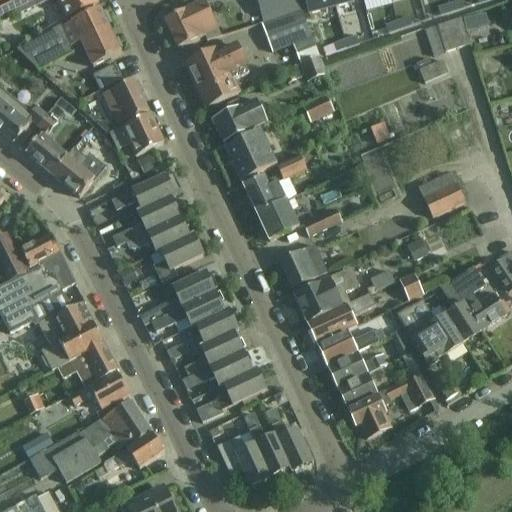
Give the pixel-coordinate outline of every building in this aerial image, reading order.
[(52,0),(56,0),(66,21),(82,13),(97,6),(94,0),(8,0),(0,4),(0,19),(31,4),(34,9),(52,0)] [(256,0),(258,7),(263,25),(301,12),(297,0),(256,0)] [(303,0),(308,16),(336,8),(333,0),(303,0)] [(361,0),(333,0),(336,8),(362,1),(361,0)] [(461,3),(449,6),(452,14),(463,10),(461,3)] [(202,5),(166,22),(179,51),(205,38),(207,42),(221,38),(211,17),(208,17),(202,5)] [(449,6),(438,10),(440,18),(452,14),(449,6)] [(122,55),(113,36),(100,10),(85,18),(82,13),(66,21),(61,24),(62,26),(16,51),(39,71),(74,54),(71,49),(82,44),(94,68),(122,55)] [(301,13),(262,27),(271,52),(292,44),(310,38),(301,13)] [(408,20),(397,24),(400,31),(411,27),(408,20)] [(462,20),(438,28),(446,55),(470,47),(462,20)] [(397,24),(386,28),(388,35),(400,31),(397,24)] [(438,28),(426,32),(434,59),(446,55),(438,28)] [(300,67),(318,61),(310,38),(292,44),(300,67)] [(356,38),(345,42),(348,50),(359,46),(356,38)] [(322,50),(325,58),(348,50),(345,42),(334,46),(322,50)] [(248,76),(249,74),(237,47),(217,51),(186,65),(207,111),(241,95),(235,82),(248,76)] [(318,61),(300,67),(301,69),(304,79),(306,85),(327,77),(321,60),(318,61)] [(449,77),(443,63),(420,73),(425,86),(449,77)] [(301,69),(284,77),(288,86),(304,79),(301,69)] [(134,81),(103,96),(117,127),(149,113),(134,81)] [(0,107),(9,97),(0,89),(0,107)] [(9,97),(0,108),(0,134),(13,146),(32,123),(39,129),(48,118),(36,109),(31,115),(9,97)] [(334,114),(327,99),(304,109),(311,125),(334,114)] [(228,115),(213,122),(223,144),(267,123),(257,102),(243,108),(239,101),(224,108),(228,115)] [(380,114),(367,118),(371,133),(384,129),(380,114)] [(151,116),(123,129),(115,133),(110,135),(118,152),(130,146),(136,159),(164,146),(151,116)] [(48,118),(39,129),(43,133),(25,155),(52,177),(67,159),(45,140),(57,126),(48,118)] [(109,121),(98,127),(108,136),(110,135),(115,133),(109,121)] [(466,122),(458,126),(475,169),(484,166),(466,122)] [(261,132),(225,149),(242,183),(277,167),(261,132)] [(90,177),(80,169),(86,162),(74,152),(67,159),(52,177),(79,200),(80,199),(98,178),(103,182),(117,164),(110,149),(99,163),(101,164),(90,177)] [(150,156),(138,162),(145,177),(157,171),(150,156)] [(300,158),(277,169),(283,183),(306,172),(300,158)] [(360,171),(353,174),(356,181),(363,178),(360,171)] [(464,203),(451,174),(419,188),(431,217),(464,203)] [(176,197),(166,176),(111,202),(116,212),(138,202),(142,212),(138,214),(139,215),(172,199),(172,198),(176,197)] [(286,203),(275,181),(267,185),(264,178),(244,188),(257,216),(286,203)] [(136,240),(181,219),(172,199),(139,215),(143,224),(113,238),(117,248),(136,239),(136,240)] [(298,230),(286,203),(257,216),(270,243),(298,230)] [(335,213),(304,228),(309,239),(341,225),(335,213)] [(190,238),(181,219),(136,240),(140,249),(152,244),(157,254),(161,252),(161,253),(194,237),(190,238)] [(40,265),(60,255),(51,237),(21,252),(22,254),(17,256),(6,236),(0,239),(0,268),(8,285),(42,269),(40,265)] [(203,257),(194,237),(161,253),(165,262),(153,267),(162,285),(178,278),(174,270),(203,257)] [(420,242),(411,247),(416,259),(426,255),(420,242)] [(292,292),(327,275),(314,247),(279,264),(292,292)] [(26,311),(76,286),(60,255),(40,265),(42,269),(8,285),(0,289),(0,316),(10,336),(33,324),(26,311)] [(507,294),(511,290),(511,273),(503,261),(490,270),(507,294)] [(128,270),(119,274),(126,287),(134,283),(128,270)] [(294,297),(308,326),(350,307),(344,296),(358,289),(350,271),(336,278),(294,297)] [(474,271),(451,286),(460,300),(482,333),(507,317),(494,297),(479,306),(473,297),(486,288),(474,271)] [(389,273),(370,282),(376,294),(395,285),(389,273)] [(177,300),(140,319),(145,329),(151,325),(215,295),(206,274),(173,290),(177,300)] [(409,303),(423,297),(414,277),(400,283),(409,303)] [(482,333),(451,286),(442,290),(455,312),(445,318),(463,345),(482,333)] [(215,295),(151,325),(155,334),(156,335),(174,327),(188,320),(192,329),(197,327),(224,314),(215,295)] [(371,297),(350,307),(308,326),(318,347),(347,333),(348,334),(357,329),(353,320),(376,309),(371,297)] [(407,309),(396,317),(403,328),(411,340),(410,341),(428,369),(446,357),(445,357),(463,346),(463,345),(445,318),(439,310),(431,315),(422,302),(414,308),(413,307),(408,310),(407,309)] [(104,345),(83,306),(61,317),(60,314),(38,325),(51,348),(42,353),(43,355),(41,359),(47,369),(51,370),(52,372),(104,345)] [(238,331),(230,312),(197,327),(201,337),(189,342),(194,352),(201,349),(235,334),(234,333),(238,331)] [(380,332),(373,335),(378,345),(385,341),(380,332)] [(353,345),(348,334),(347,333),(318,347),(328,369),(358,355),(357,354),(378,345),(373,335),(353,345)] [(199,375),(244,354),(235,334),(201,349),(206,359),(194,364),(199,375)] [(122,364),(130,360),(122,342),(114,345),(122,364)] [(405,344),(395,348),(400,360),(410,356),(405,344)] [(118,373),(104,345),(52,372),(52,373),(58,370),(64,381),(78,374),(87,390),(117,374),(118,373)] [(367,376),(389,366),(395,363),(391,353),(363,366),(358,355),(328,369),(338,390),(367,376)] [(244,354),(199,375),(204,384),(215,379),(220,388),(223,387),(253,374),(253,373),(244,354)] [(194,364),(184,369),(189,379),(199,375),(194,364)] [(228,397),(196,412),(202,425),(223,416),(222,413),(242,403),(255,397),(267,392),(257,371),(253,373),(253,374),(223,387),(228,397)] [(129,398),(117,374),(87,390),(87,391),(71,399),(75,408),(95,398),(102,412),(128,398),(129,398)] [(377,397),(367,376),(338,390),(348,411),(377,397)] [(406,385),(405,384),(377,397),(348,411),(356,428),(360,427),(366,441),(391,430),(384,415),(385,414),(380,403),(387,399),(388,403),(410,393),(418,409),(434,401),(422,377),(406,385)] [(56,394),(42,397),(45,410),(58,407),(56,394)] [(37,397),(23,404),(29,417),(43,410),(37,397)] [(77,435),(46,453),(57,472),(66,487),(101,465),(94,453),(111,442),(117,452),(131,443),(133,446),(150,436),(130,404),(78,437),(77,435)] [(274,411),(265,416),(271,428),(275,437),(290,470),(292,474),(312,464),(297,432),(286,437),(280,424),(274,411)] [(252,415),(243,420),(249,434),(250,434),(259,430),(252,415)] [(217,430),(209,433),(212,440),(220,437),(217,430)] [(259,430),(250,434),(270,479),(290,470),(275,437),(265,442),(259,430)] [(41,437),(40,442),(43,447),(47,450),(55,446),(55,441),(52,436),(49,434),(41,437)] [(249,434),(217,448),(230,477),(242,472),(250,488),(270,479),(250,434),(249,434)] [(134,447),(102,467),(108,477),(132,461),(139,471),(162,457),(163,456),(150,436),(133,446),(134,447)] [(46,453),(29,462),(40,482),(57,472),(46,453)] [(129,509),(130,511),(175,511),(164,491),(129,509)] [(43,511),(35,497),(5,511),(43,511)]
